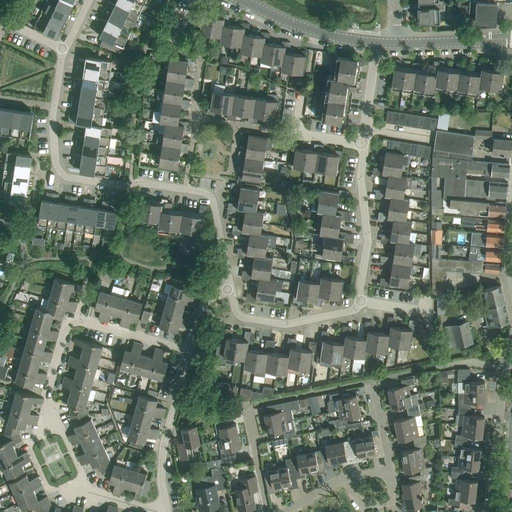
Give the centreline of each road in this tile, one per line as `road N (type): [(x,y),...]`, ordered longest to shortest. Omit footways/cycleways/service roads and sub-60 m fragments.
road 1 (residential): [(229,291),(214,202),(204,192),(63,175),(54,107)]
road 2 (residential): [(46,394),(67,324),(81,320),(187,349)]
road 3 (residential): [(162,511),(161,454),(187,349)]
road 4 (residential): [(357,308),(367,241),(364,145)]
road 5 (residential): [(357,308),(287,324),(241,317),(229,291)]
road 6 (residential): [(511,366),(488,511)]
road 7 (residential): [(239,0),(310,30),(376,43)]
